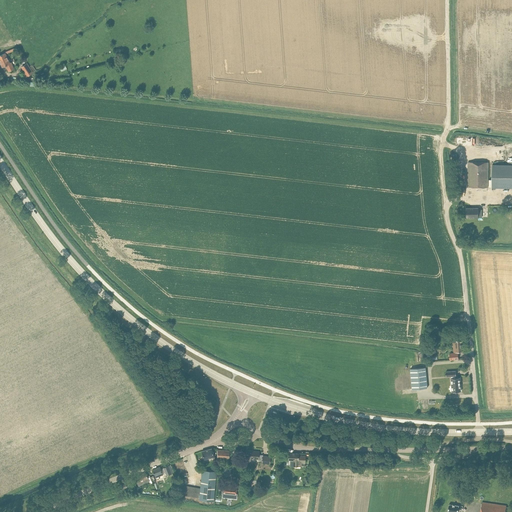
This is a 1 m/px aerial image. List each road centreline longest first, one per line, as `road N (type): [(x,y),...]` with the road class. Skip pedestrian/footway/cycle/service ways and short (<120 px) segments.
road 1 (secondary): [(0,161),(54,242),(122,313),(191,362),(252,392)]
road 2 (unclassified): [(479,432),(463,266),(448,202)]
road 3 (secondary): [(252,392),(360,425),(479,432)]
road 4 (tertiary): [(48,511),(210,439)]
road 5 (unclassified): [(257,432),(292,447),(389,449)]
